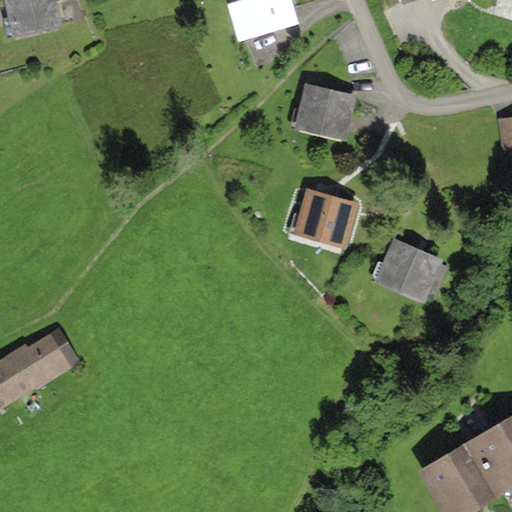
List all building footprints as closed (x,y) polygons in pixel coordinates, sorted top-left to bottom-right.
[(62,31),(55,0),(4,0),(14,41),(62,31)] [(292,0),(255,0),(226,8),(237,45),(301,27),(292,0)] [(401,0),(405,9),(432,0),(401,0)] [(346,146),(357,100),(306,88),(295,134),(346,146)] [(511,117),(500,118),(502,153),(511,152),(511,117)] [(363,208),(307,193),(294,241),(350,256),(363,208)] [(421,255),(395,243),(375,288),(424,309),(431,294),(437,297),(450,267),(421,255)] [(0,399),(5,409),(79,362),(59,332),(28,352),(25,347),(0,363),(0,399)] [(511,418),(418,472),(441,511),(473,511),(485,505),(511,489),(511,418)]
